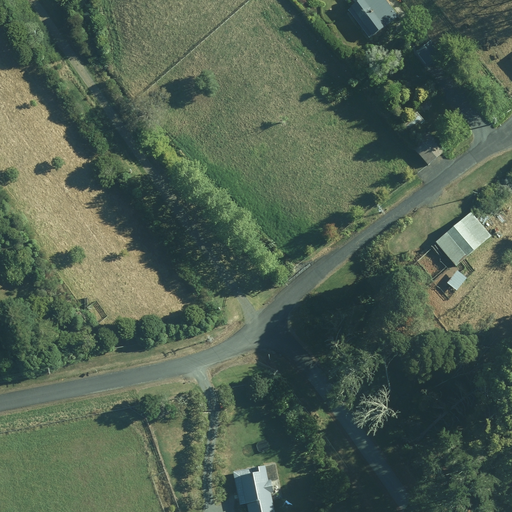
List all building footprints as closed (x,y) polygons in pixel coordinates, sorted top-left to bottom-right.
[(357,0),(347,7),(369,39),(387,27),(381,18),(391,12),(382,0),(357,0)] [(444,29),(433,18),(424,26),(434,37),(444,29)] [(443,50),(429,37),(417,50),(430,63),(443,50)] [(425,120),(416,111),(423,110),(422,105),(411,105),(411,111),(415,111),(403,121),(413,132),(425,120)] [(447,149),(430,130),(411,147),(429,166),(447,149)] [(279,511),(278,496),(287,494),(280,460),(232,470),(239,504),(249,502),(251,511),(250,511),(279,511)]
